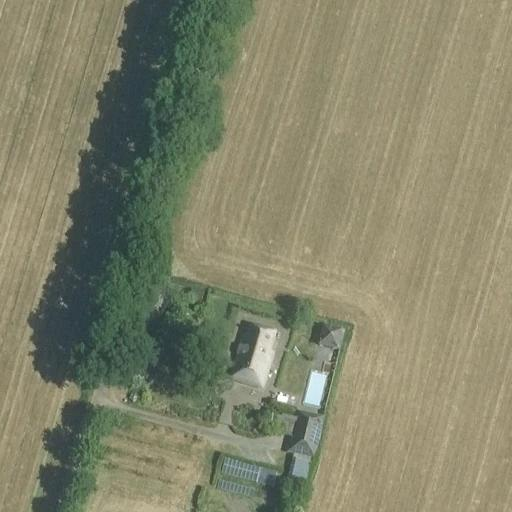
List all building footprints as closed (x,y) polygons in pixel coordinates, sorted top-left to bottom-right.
[(192,291),(189,301),(200,304),(203,294),(192,291)] [(344,330),(327,324),(321,343),(339,348),(344,330)] [(267,355),(272,336),(249,330),(244,348),(240,347),(229,382),(261,392),(271,356),(267,355)] [(311,458),(319,423),(299,418),(291,454),(311,458)] [(313,485),(315,464),(296,463),(294,484),(313,485)]
